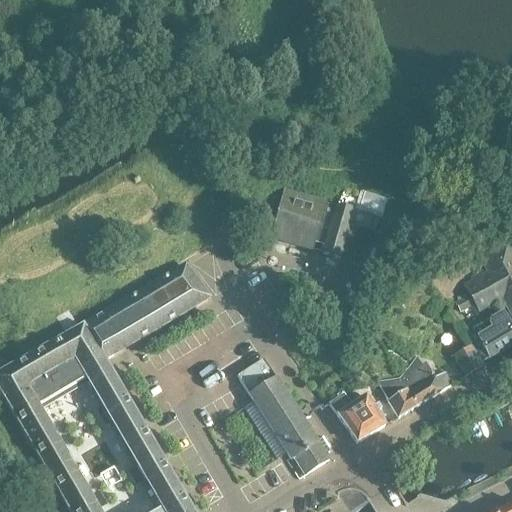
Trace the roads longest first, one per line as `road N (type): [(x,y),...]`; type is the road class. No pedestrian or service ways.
road 1 (residential): [(0,216),(125,147),(173,147),(196,161),(212,184),(219,250),(236,290),(347,464)]
road 2 (residential): [(347,464),(511,363)]
